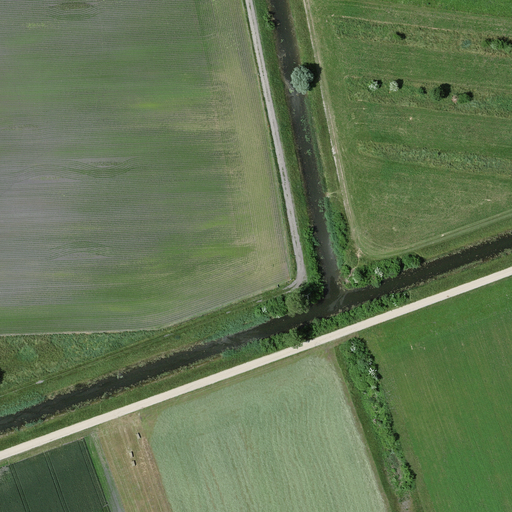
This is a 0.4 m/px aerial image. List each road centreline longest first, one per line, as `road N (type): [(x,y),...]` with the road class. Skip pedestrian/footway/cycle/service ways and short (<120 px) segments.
road 1 (track): [(247,0),(303,284),(0,396)]
road 2 (track): [(511,270),(0,456)]
road 3 (track): [(307,0),(360,266)]
